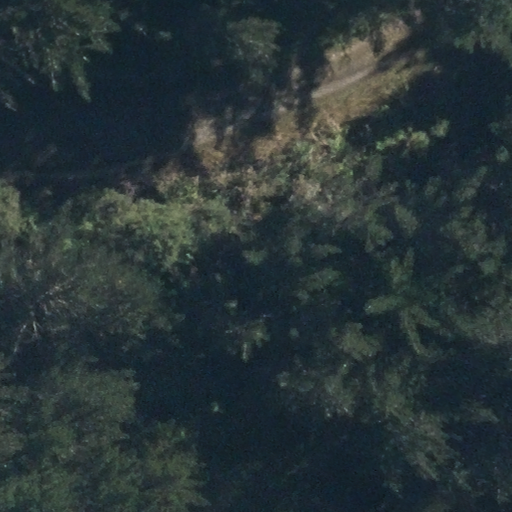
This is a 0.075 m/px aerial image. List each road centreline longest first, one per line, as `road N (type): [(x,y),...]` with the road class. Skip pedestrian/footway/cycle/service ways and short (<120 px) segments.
road 1 (track): [(0,141),(228,101),(489,0)]
road 2 (track): [(107,511),(0,425)]
